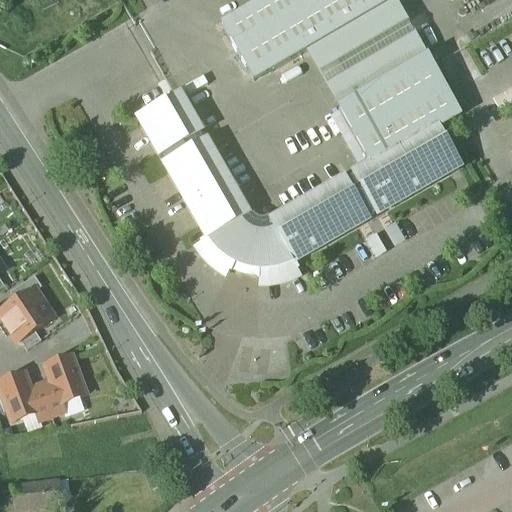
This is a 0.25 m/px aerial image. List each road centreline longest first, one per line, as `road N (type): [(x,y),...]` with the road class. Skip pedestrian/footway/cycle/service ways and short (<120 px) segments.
road 1 (tertiary): [(0,129),(236,497)]
road 2 (secondary): [(511,336),(236,497)]
